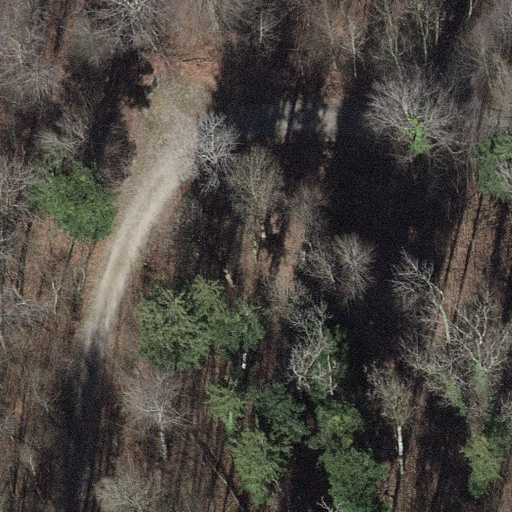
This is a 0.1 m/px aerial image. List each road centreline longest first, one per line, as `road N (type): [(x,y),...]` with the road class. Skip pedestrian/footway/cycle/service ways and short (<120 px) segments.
road 1 (track): [(75,511),(91,351),(139,219),(201,138),(286,119),(511,132)]
road 2 (track): [(383,123),(399,90),(511,5)]
